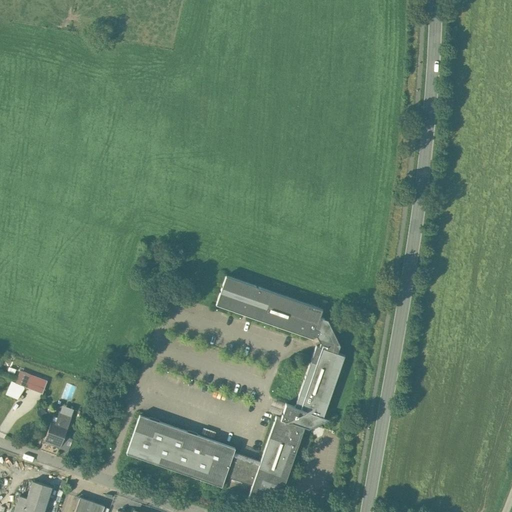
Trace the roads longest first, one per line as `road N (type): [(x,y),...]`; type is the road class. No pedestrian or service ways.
road 1 (secondary): [(438,0),(424,188),(368,511)]
road 2 (residential): [(193,511),(0,446)]
